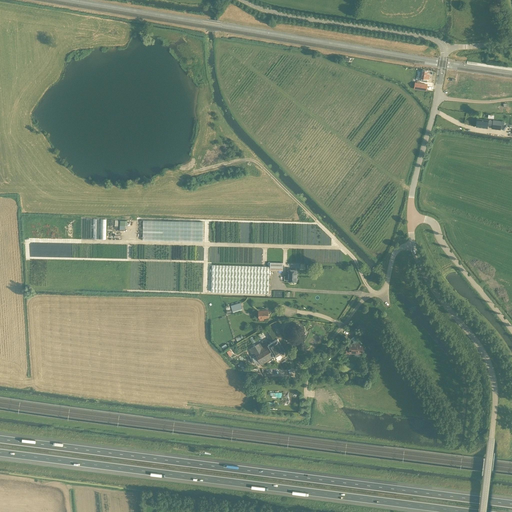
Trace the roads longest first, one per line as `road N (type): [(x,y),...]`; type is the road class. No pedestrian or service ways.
road 1 (motorway): [(511,504),(0,439)]
road 2 (motorway): [(0,453),(464,511)]
road 3 (unknown): [(136,218),(158,181),(253,161),(357,261),(374,294)]
road 4 (residential): [(482,511),(492,372),(430,285),(412,244)]
road 5 (unclassified): [(443,49),(428,37),(283,15),(241,0)]
road 6 (unclassified): [(511,332),(430,222),(410,217)]
road 7 (unclassified): [(322,347),(365,297),(383,293),(393,254),(412,244)]
road 8 (unclassified): [(410,217),(437,97)]
